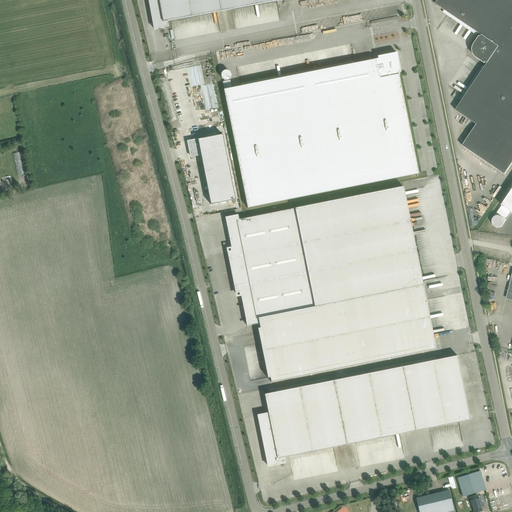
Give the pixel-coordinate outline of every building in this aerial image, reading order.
[(168,26),(168,27),(169,27),(168,21),(199,15),(245,7),(281,0),(148,0),(154,29),(168,26)] [(511,0),(437,0),(435,4),(482,35),(481,37),(480,36),(474,44),(473,46),(472,49),(473,51),(473,54),(475,56),(477,58),(485,63),(486,62),(487,63),(456,110),(477,124),(462,145),(505,174),(511,163),(511,0)] [(398,72),(401,72),(397,52),(378,56),(378,59),(232,88),(230,80),(229,80),(229,79),(231,78),(231,76),(231,74),(230,72),(228,71),(226,70),(224,71),(223,72),(222,73),(221,75),(222,77),(223,79),(224,80),(225,81),(223,82),(225,90),(224,90),(248,208),(418,173),(398,72)] [(205,85),(199,86),(202,102),(208,100),(205,85)] [(211,204),(236,200),(224,134),(189,141),(192,156),(202,154),(211,204)] [(19,152),(14,153),(19,177),(25,176),(19,152)] [(247,325),(260,323),(259,318),(418,286),(420,294),(425,293),(403,186),(239,219),(238,215),(226,217),(232,251),(227,252),(235,292),(240,291),(247,325)] [(502,205),(497,213),(506,219),(511,212),(511,189),(502,205)] [(337,369),(436,349),(434,339),(425,293),(420,294),(418,286),(259,318),(260,323),(261,328),(258,328),(268,378),(270,377),(271,382),(337,369)] [(265,394),(269,413),(258,415),(268,466),(285,463),(284,457),(470,420),(458,356),(443,358),(437,360),(265,394)] [(480,471),(459,477),(457,478),(463,497),(486,490),(480,471)] [(416,498),(419,511),(444,511),(454,510),(449,490),(418,498),(416,498)] [(476,511),(482,510),(478,495),(470,497),(474,511),(476,511)]
